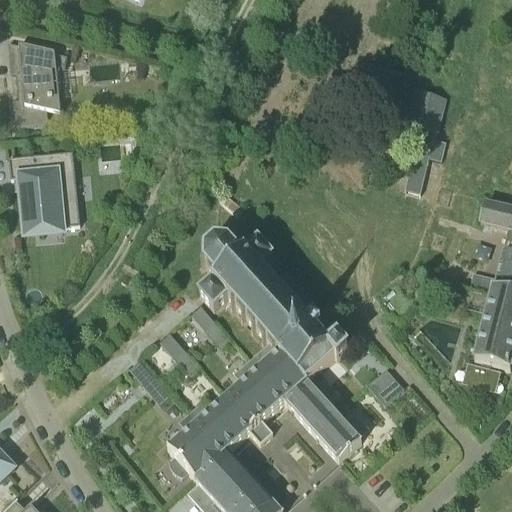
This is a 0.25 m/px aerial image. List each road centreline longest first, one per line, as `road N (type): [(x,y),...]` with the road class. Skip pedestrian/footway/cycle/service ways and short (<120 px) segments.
road 1 (track): [(19,359),(92,295),(118,259),(219,54)]
road 2 (residential): [(104,511),(31,393),(0,298)]
